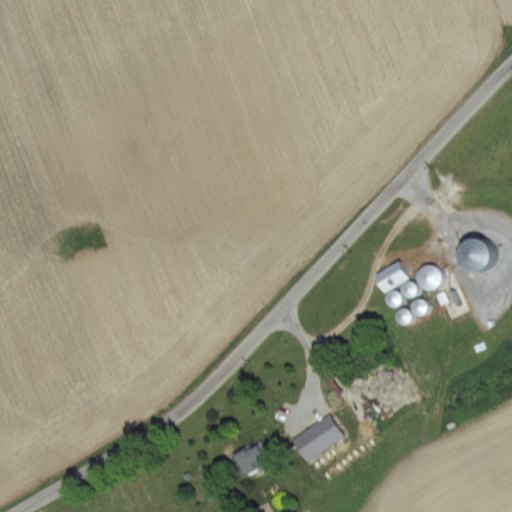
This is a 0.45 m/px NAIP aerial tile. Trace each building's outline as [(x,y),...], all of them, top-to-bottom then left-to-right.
[(474,249),(492,270),(506,259),(488,237),(474,249)] [(382,274),(407,259),(418,278),(392,292),(382,274)] [(449,285),(442,263),(425,268),(432,290),(449,285)] [(423,316),(415,306),(405,313),(412,324),(423,316)] [(296,438),(333,413),(349,437),(312,462),(296,438)] [(241,455),(254,447),(256,452),(266,445),(278,463),(255,478),(241,455)]
